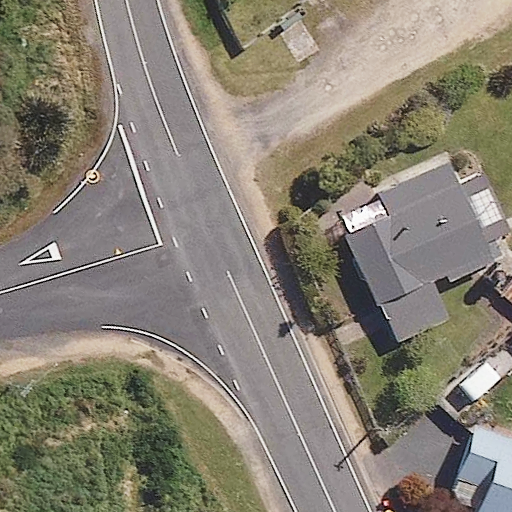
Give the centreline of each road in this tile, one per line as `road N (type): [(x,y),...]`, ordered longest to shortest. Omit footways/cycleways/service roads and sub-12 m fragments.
road 1 (residential): [(511,25),(208,228)]
road 2 (secondary): [(208,228),(334,511)]
road 3 (secondary): [(126,0),(208,228)]
road 4 (residential): [(208,228),(0,292)]
